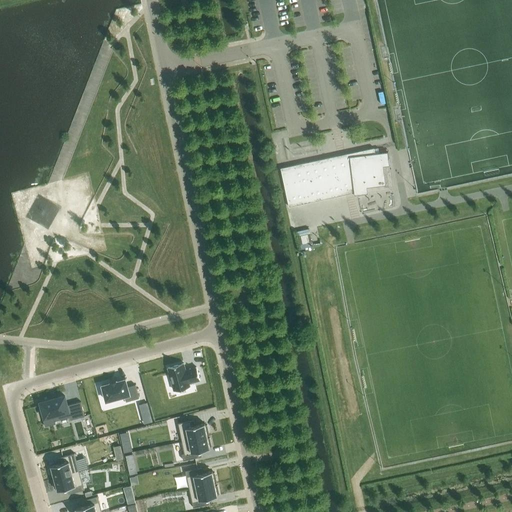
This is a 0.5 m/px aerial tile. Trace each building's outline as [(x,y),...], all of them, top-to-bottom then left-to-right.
[(374,154),(373,149),(280,169),(288,207),(353,193),(354,195),(367,194),(366,188),(385,185),(383,166),(389,166),(387,152),(374,154)] [(305,241),(302,231),(297,232),(299,242),(305,241)] [(185,370),(184,363),(167,367),(174,390),(190,386),(189,383),(200,380),(196,367),(185,370)] [(125,379),(102,385),(106,400),(124,395),(126,401),(139,398),(135,384),(127,386),(125,379)] [(64,395),(40,402),(44,417),(52,415),(54,421),(69,417),(70,420),(84,416),(80,401),(67,405),(64,395)] [(39,404),(19,408),(21,413),(40,409),(39,404)] [(190,420),(178,423),(181,441),(207,435),(207,433),(209,433),(207,425),(205,425),(205,423),(191,426),(190,420)] [(207,435),(181,441),(184,453),(182,453),(183,460),(198,457),(196,451),(210,448),(209,446),(211,445),(210,438),(208,438),(207,435)] [(51,468),(49,468),(51,476),(53,475),(54,478),(79,471),(74,453),(62,456),(64,462),(51,465),(51,468)] [(197,468),(185,470),(189,488),(215,483),(214,481),(216,480),(214,472),(213,473),(212,471),(199,473),(197,468)] [(55,480),(53,481),(55,488),(57,488),(57,490),(71,486),(72,492),(84,489),(79,471),(54,478),(55,480)] [(215,483),(189,488),(193,507),(205,504),(204,498),(217,496),(217,493),(219,493),(217,485),(215,486),(215,483)] [(76,508),(75,509),(75,511),(102,511),(98,495),(86,499),(88,504),(76,508)]
